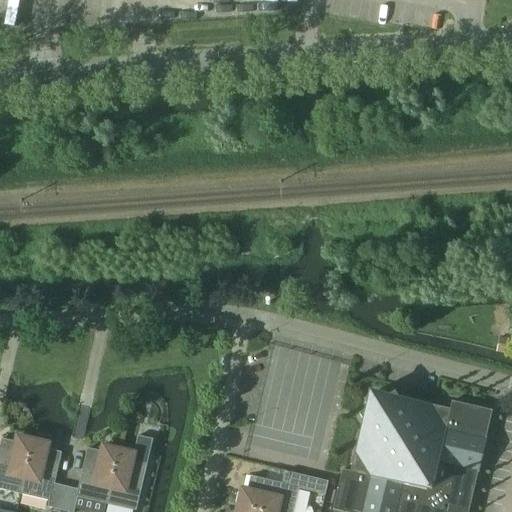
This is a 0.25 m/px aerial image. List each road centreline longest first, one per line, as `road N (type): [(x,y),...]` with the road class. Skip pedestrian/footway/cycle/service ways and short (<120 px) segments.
road 1 (unclassified): [(0,82),(298,62)]
road 2 (residential): [(243,315),(511,384)]
road 3 (residential): [(0,323),(132,309),(243,315)]
road 4 (residential): [(199,511),(243,315)]
road 5 (unclassified): [(298,62),(460,51)]
